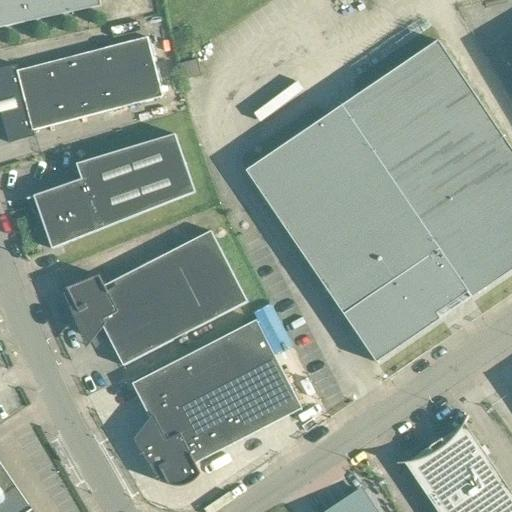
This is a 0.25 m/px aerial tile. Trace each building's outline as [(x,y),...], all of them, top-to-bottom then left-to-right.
[(100,0),(0,0),(0,28),(102,7),(100,0)] [(0,105),(2,114),(11,144),(36,136),(34,131),(164,98),(149,38),(19,71),(18,66),(0,69),(0,105)] [(247,172),(378,364),(442,320),(438,314),(469,293),(473,299),(511,272),(511,148),(439,42),(247,172)] [(27,200),(30,207),(31,209),(32,212),(33,214),(34,215),(36,217),(37,218),(39,219),(41,220),(53,250),(196,194),(170,126),(73,164),(79,179),(27,200)] [(249,303),(212,232),(106,287),(100,276),(68,289),(76,305),(73,306),(87,338),(98,324),(101,323),(124,367),(249,303)] [(165,476),(169,486),(173,487),(175,487),(178,488),(181,488),(184,487),(188,487),(190,486),(193,484),(195,483),(198,481),(199,480),(200,478),(202,475),(197,464),(303,410),(258,321),(133,385),(152,422),(139,441),(161,478),(165,476)] [(483,448),(466,424),(468,420),(469,417),(468,417),(467,420),(465,423),(462,429),(460,432),(458,434),(454,439),(450,442),(446,446),(441,450),(437,453),(433,455),(429,457),(425,459),(420,460),(415,462),(408,463),(404,463),(399,464),(399,465),(403,465),(406,464),(438,511),(511,511),(511,491),(489,457),(492,455),(486,446),(483,448)] [(0,511),(31,511),(0,466),(0,511)] [(375,511),(361,491),(329,511),(375,511)]
